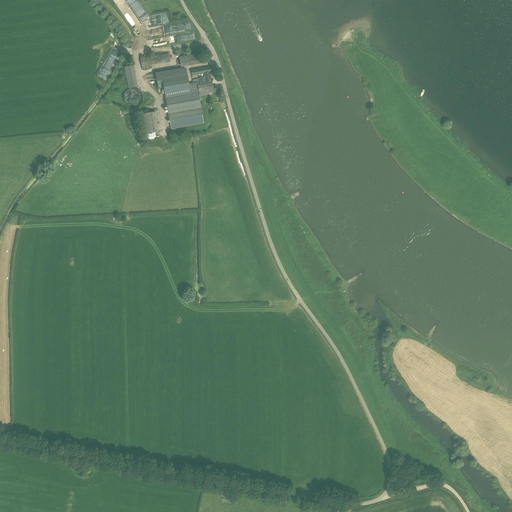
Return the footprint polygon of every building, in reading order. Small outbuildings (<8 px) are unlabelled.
[(128,0),(133,7),(134,7),(139,13),(143,11),(139,4),(138,5),(136,1),(137,0),(128,0)] [(166,33),(181,31),(180,25),(165,27),(166,33)] [(140,58),(141,66),(150,65),(170,62),(169,53),(140,58)] [(179,57),(181,67),(202,63),(200,53),(179,57)] [(133,64),(123,66),(127,88),(136,86),(133,64)] [(158,89),(164,88),(167,108),(171,129),(203,123),(200,102),(198,94),(217,91),(216,85),(212,86),(210,72),(213,71),(212,66),(191,70),(192,75),(192,78),(198,77),(197,74),(204,73),(204,77),(199,78),(199,79),(193,80),(193,83),(189,84),(187,72),(156,77),(158,89)] [(143,99),(143,98),(143,97),(142,95),(142,94),(142,93),(141,92),(140,91),(139,90),(138,89),(137,89),(136,88),(134,88),(133,88),(132,88),(131,88),(129,89),(128,89),(128,90),(127,90),(126,91),(125,92),(124,93),(124,94),(124,96),(123,97),(123,98),(124,100),(124,101),(124,102),(125,103),(126,104),(127,105),(128,106),(129,106),(130,107),(131,107),(132,107),(133,107),(134,107),(136,107),(137,107),(138,106),(139,105),(140,104),(141,103),(142,102),(142,101),(142,100),(143,99)] [(154,111),(142,113),(146,133),(158,130),(154,111)]
